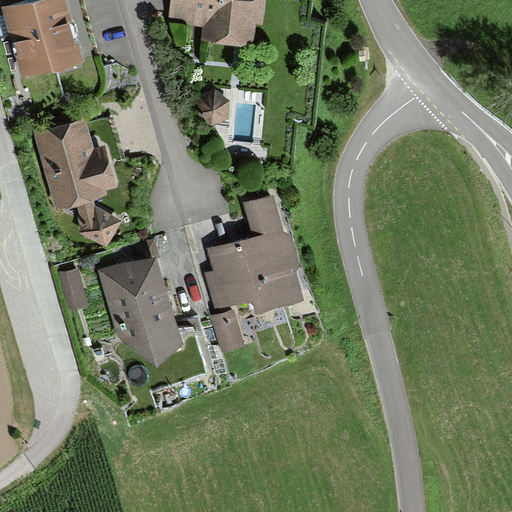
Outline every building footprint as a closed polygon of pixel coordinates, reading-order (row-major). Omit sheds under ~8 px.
[(16,0),(2,4),(20,69),(81,53),(67,0),(16,0)] [(172,0),(171,18),(205,21),(204,37),(255,41),(257,23),(265,23),(266,0),(172,0)] [(214,90),(198,98),(196,115),(211,127),(230,118),(230,101),(214,90)] [(84,111),(34,125),(54,202),(75,197),(81,220),(80,228),(107,244),(123,217),(97,201),(95,192),(119,185),(107,141),(93,145),(84,111)] [(255,231),(208,244),(215,267),(207,270),(216,304),(248,294),(252,307),(303,292),(295,264),(300,257),(291,228),(284,225),(275,192),(246,200),(255,231)] [(155,250),(99,266),(117,332),(158,357),(182,341),(155,250)] [(77,266),(59,271),(68,306),(86,301),(77,266)] [(233,306),(211,313),(222,347),(243,340),(233,306)]
